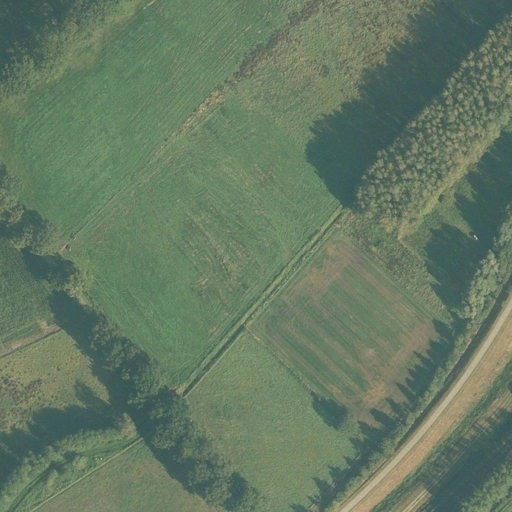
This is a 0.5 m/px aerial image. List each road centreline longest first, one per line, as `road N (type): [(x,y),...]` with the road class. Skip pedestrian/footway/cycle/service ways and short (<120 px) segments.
road 1 (unclassified): [(240,511),(0,193)]
road 2 (track): [(310,511),(391,423),(471,303)]
road 3 (track): [(402,511),(511,397)]
road 4 (unclassified): [(0,83),(108,0)]
